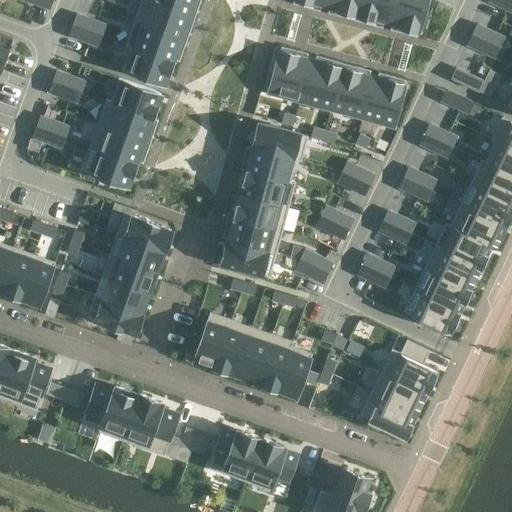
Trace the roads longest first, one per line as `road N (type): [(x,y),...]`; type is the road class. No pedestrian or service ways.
road 1 (residential): [(421,468),(140,368)]
road 2 (residential): [(421,468),(511,282)]
road 3 (residential): [(191,222),(140,368)]
road 4 (residential): [(140,368),(0,317)]
